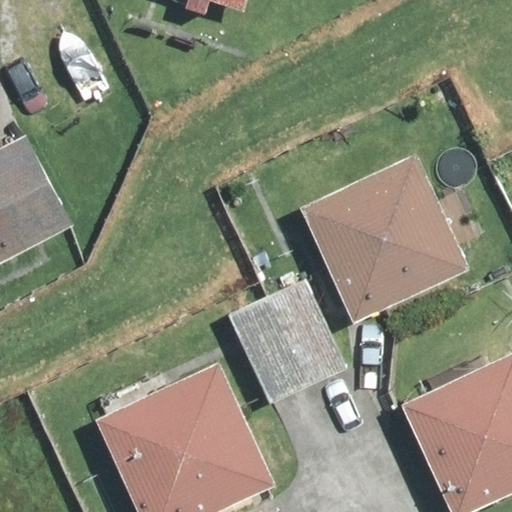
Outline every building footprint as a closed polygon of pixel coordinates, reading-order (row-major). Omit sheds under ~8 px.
[(204,0),(250,15),(254,0),(204,0)] [(0,265),(74,228),(27,138),(0,151),(0,265)] [(422,158),(307,210),(359,324),(473,272),(422,158)] [(304,277),(230,313),(274,404),(349,368),(304,277)] [(511,353),(403,405),(452,511),(472,511),(511,493),(511,353)] [(92,406),(141,511),(229,511),(282,488),(223,361),(184,379),(178,366),(92,406)] [(13,511),(60,511),(60,484),(13,485),(13,511)]
